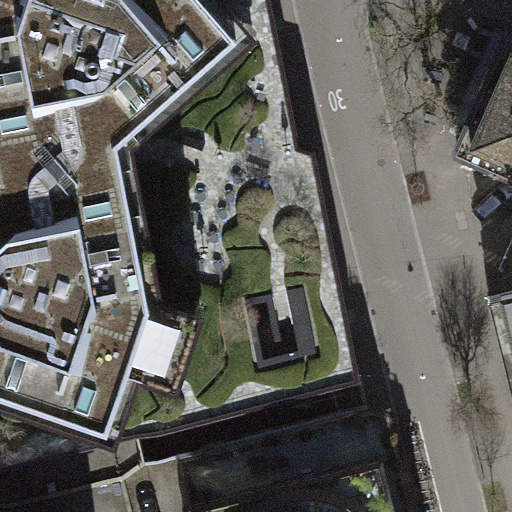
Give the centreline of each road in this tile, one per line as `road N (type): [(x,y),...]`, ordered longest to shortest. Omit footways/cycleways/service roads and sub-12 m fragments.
road 1 (residential): [(452,511),(338,15),(341,0)]
road 2 (unknown): [(377,384),(122,419)]
